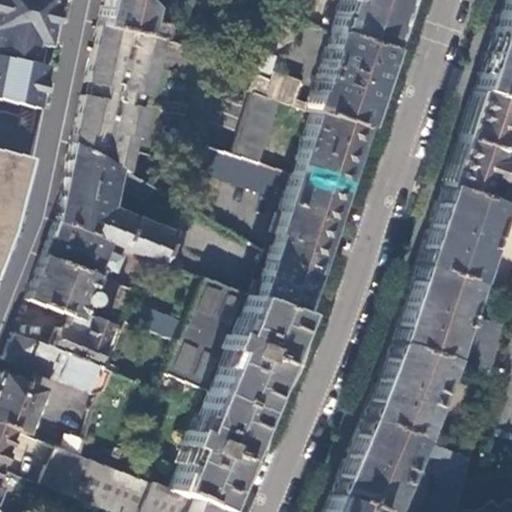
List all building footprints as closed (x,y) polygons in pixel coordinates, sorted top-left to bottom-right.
[(50,28),(55,0),(0,0),(0,100),(33,109),(42,65),(29,63),(33,44),(46,46),(50,28)] [(144,7),(134,0),(100,0),(99,7),(96,24),(151,37),(154,24),(140,21),(144,7)] [(276,0),(275,16),(296,22),(302,0),(276,0)] [(337,0),(327,32),(378,49),(393,0),(337,0)] [(511,0),(499,0),(470,89),(511,102),(511,0)] [(302,24),(296,22),(275,16),(271,42),(270,48),(298,37),(302,24)] [(151,37),(96,24),(82,82),(87,83),(84,96),(79,95),(68,142),(118,170),(123,173),(131,137),(136,138),(142,109),(138,108),(140,95),(145,96),(158,39),(151,37)] [(352,127),(378,49),(327,32),(303,104),(291,99),(296,81),(267,71),(266,80),(263,98),(275,102),(307,112),(352,127)] [(270,48),(271,42),(236,37),(233,51),(268,60),(270,48)] [(268,60),(233,51),(231,65),(266,80),(267,71),(268,60)] [(511,102),(470,89),(454,137),(499,153),(503,142),(511,144),(511,102)] [(254,161),(275,102),(263,98),(249,92),(228,152),(230,154),(254,161)] [(332,188),(352,127),(307,112),(288,173),(332,188)] [(0,151),(22,158),(25,145),(28,133),(18,125),(0,121),(0,151)] [(499,153),(454,137),(438,184),(490,202),(509,208),(511,197),(511,167),(497,163),(499,153)] [(118,170),(68,142),(63,166),(56,202),(52,221),(112,244),(177,269),(187,245),(166,237),(167,232),(105,209),(111,177),(114,179),(118,170)] [(230,154),(228,152),(205,145),(196,171),(221,180),(230,154)] [(24,158),(22,158),(0,151),(0,241),(5,230),(10,209),(24,158)] [(308,261),(332,188),(288,173),(254,161),(230,154),(221,180),(268,195),(272,185),(282,188),(269,231),(272,232),(268,247),(308,261)] [(142,202),(150,188),(125,174),(117,188),(142,202)] [(490,202),(438,184),(412,262),(464,280),(490,202)] [(112,244),(52,221),(44,240),(38,256),(99,278),(103,268),(109,252),(112,244)] [(291,312),(308,261),(268,247),(256,280),(248,278),(244,295),(291,312)] [(117,255),(109,252),(103,268),(111,272),(117,255)] [(94,292),(99,278),(38,256),(29,279),(22,298),(63,315),(64,312),(84,318),(87,309),(88,309),(90,309),(92,309),(94,308),(95,308),(96,307),(97,306),(98,305),(98,304),(99,303),(99,302),(99,298),(99,297),(98,296),(97,294),(96,293),(94,292)] [(438,358),(464,280),(412,262),(387,340),(438,358)] [(476,284),(490,289),(493,281),(479,276),(476,284)] [(244,295),(196,277),(159,372),(202,390),(186,431),(181,429),(175,443),(181,445),(164,488),(191,499),(212,507),(291,312),(244,295)] [(152,309),(145,330),(171,338),(178,317),(152,309)] [(101,340),(107,325),(84,318),(64,312),(63,315),(60,329),(53,327),(46,348),(91,365),(97,349),(99,348),(102,342),(101,340)] [(466,369),(483,375),(495,323),(478,319),(466,369)] [(46,348),(8,333),(3,345),(0,354),(0,358),(87,394),(97,392),(106,371),(91,365),(46,348)] [(409,436),(438,358),(387,340),(358,417),(409,436)] [(0,423),(14,429),(20,432),(37,387),(0,373),(0,423)] [(377,511),(409,436),(358,417),(325,492),(363,508),(373,511),(377,511)] [(0,465),(14,429),(0,423),(0,465)] [(58,446),(74,453),(79,440),(63,434),(58,446)] [(450,511),(451,510),(459,478),(464,457),(452,452),(419,440),(409,464),(434,474),(423,511),(450,511)] [(452,452),(464,457),(467,445),(456,441),(452,452)] [(185,511),(191,499),(164,488),(146,481),(145,482),(62,450),(48,486),(110,511),(185,511)] [(511,473),(473,477),(459,478),(451,510),(477,509),(488,500),(494,506),(505,498),(511,504),(511,473)] [(361,511),(363,508),(325,492),(316,511),(361,511)] [(209,511),(212,507),(191,499),(185,511),(209,511)]
